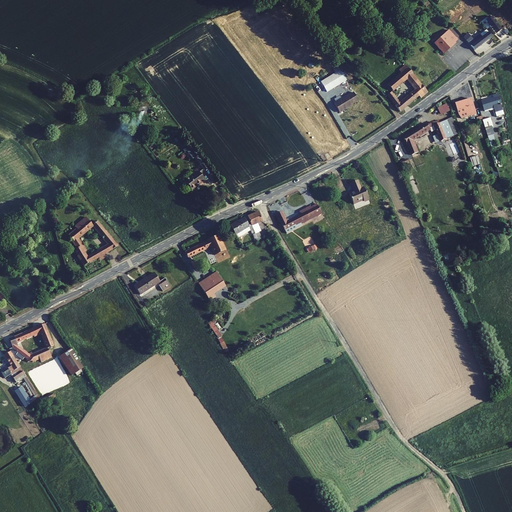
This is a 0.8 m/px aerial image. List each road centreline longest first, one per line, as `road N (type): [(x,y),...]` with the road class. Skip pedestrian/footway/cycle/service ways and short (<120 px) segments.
road 1 (tertiary): [(511,42),(346,157),(0,331)]
road 2 (track): [(259,199),(383,411),(450,482),(463,511)]
road 3 (track): [(401,120),(298,0)]
